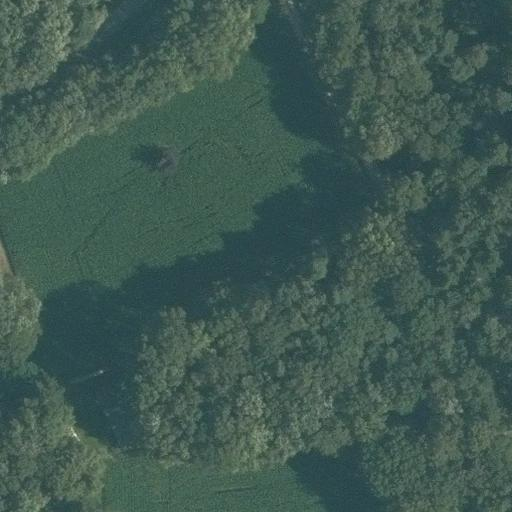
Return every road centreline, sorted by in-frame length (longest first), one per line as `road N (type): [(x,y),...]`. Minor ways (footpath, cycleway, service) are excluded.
road 1 (track): [(511,424),(284,0)]
road 2 (tertiary): [(0,98),(121,0)]
